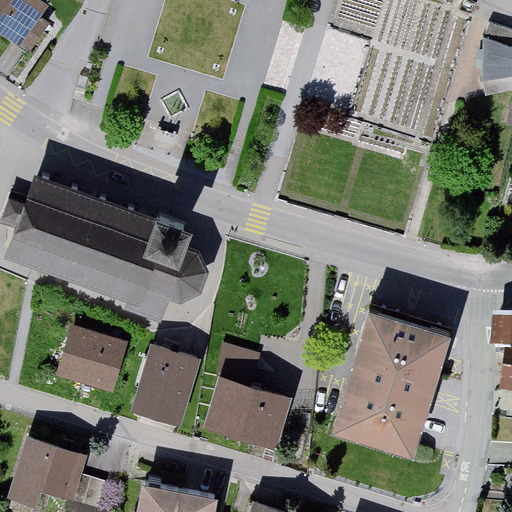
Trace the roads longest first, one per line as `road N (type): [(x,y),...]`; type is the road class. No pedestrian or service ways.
road 1 (unclassified): [(0,110),(128,188),(321,252),(484,280)]
road 2 (residential): [(401,511),(0,395)]
road 3 (unknown): [(246,227),(314,0)]
road 4 (residential): [(484,280),(474,430),(456,511)]
